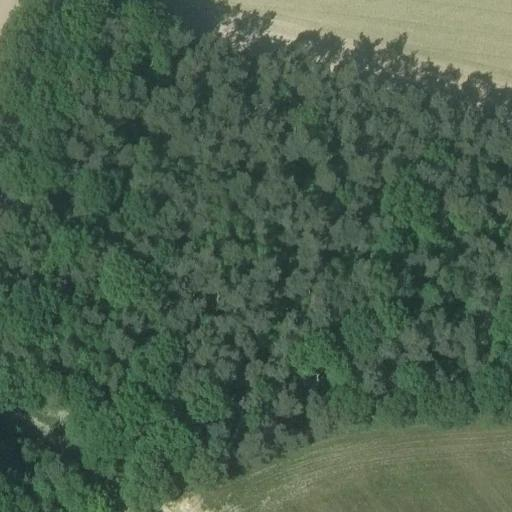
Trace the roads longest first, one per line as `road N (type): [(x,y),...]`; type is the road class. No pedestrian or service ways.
road 1 (unknown): [(127,511),(54,422),(0,384)]
road 2 (unclassified): [(0,164),(60,0)]
